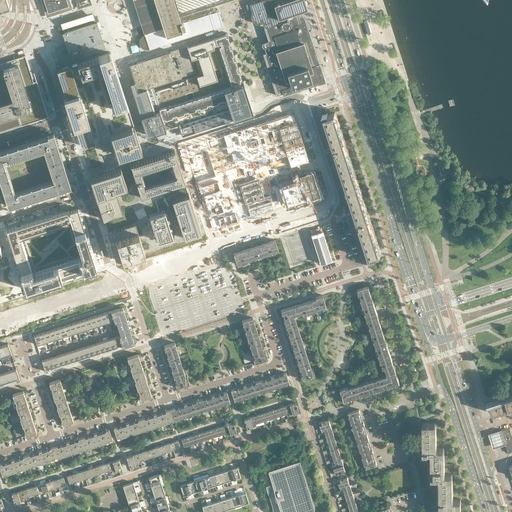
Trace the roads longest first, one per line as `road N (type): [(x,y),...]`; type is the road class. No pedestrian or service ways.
road 1 (secondary): [(350,94),(423,322)]
road 2 (secondary): [(433,290),(367,88)]
road 3 (residential): [(166,399),(278,363),(256,295)]
road 4 (tertiary): [(502,511),(451,349)]
road 5 (tertiary): [(443,387),(484,511)]
road 6 (residential): [(51,436),(166,399)]
